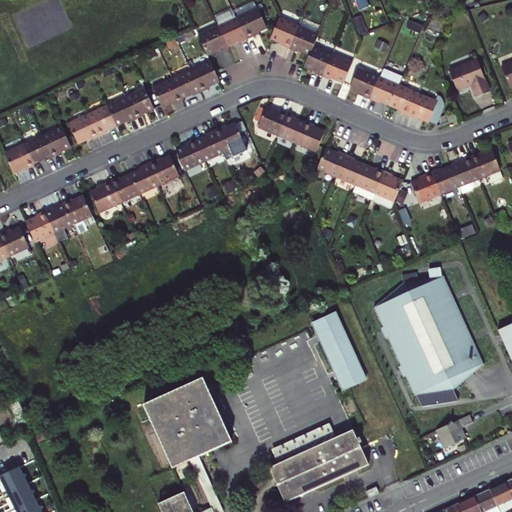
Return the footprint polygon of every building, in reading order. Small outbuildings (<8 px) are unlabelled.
[(356,0),(357,2),(360,10),(370,6),(367,0),(356,0)] [(237,18),(247,40),(256,36),(255,34),(259,32),(267,28),(258,8),(237,18)] [(361,15),(352,18),(359,37),(368,33),(361,15)] [(239,44),(247,40),(237,18),(218,27),(228,47),(238,42),(239,44)] [(298,26),(279,18),(270,38),(282,43),(281,45),(289,49),(298,26)] [(318,34),(298,26),(289,49),(298,52),(299,50),(310,55),(313,45),(318,34)] [(218,27),(200,35),(209,55),(220,50),(220,52),(228,49),(228,47),(218,27)] [(310,55),(305,66),(316,71),(315,73),(323,76),(333,53),(313,45),(310,55)] [(352,62),(333,53),(323,76),(331,80),(332,78),(344,83),(352,62)] [(475,60),(448,71),(456,91),(469,85),(475,97),(488,91),(475,60)] [(192,70),(202,92),(211,88),(210,86),(221,81),(212,61),(192,70)] [(511,61),(500,66),(508,86),(511,84),(511,61)] [(361,95),(370,99),(380,76),(358,67),(349,87),(358,91),(362,92),(361,95)] [(192,70),(174,79),(183,98),(193,94),(194,96),(202,92),(192,70)] [(380,76),(370,99),(378,102),(379,100),(390,105),(398,84),(380,76)] [(183,98),(174,79),(154,88),(164,108),(175,103),(176,105),(184,101),(183,98)] [(418,93),(398,84),(390,105),(400,109),(399,111),(408,115),(418,93)] [(126,97),(136,119),(144,116),(143,113),(155,108),(146,87),(126,97)] [(418,93),(408,115),(416,119),(417,116),(436,125),(445,103),(440,96),(438,101),(418,93)] [(126,97),(108,105),(117,125),(127,121),(128,123),(136,119),(126,97)] [(89,114),(100,136),(108,133),(107,130),(117,125),(108,105),(89,114)] [(259,128),(278,136),(287,113),(280,110),(279,113),(267,108),(266,111),(261,122),(259,128)] [(261,122),(266,111),(261,109),(257,120),(261,122)] [(278,136),(297,143),(306,123),(295,119),(296,117),(287,113),(278,136)] [(100,136),(89,114),(69,123),(79,143),(90,138),(91,140),(100,136)] [(306,123),(297,143),(317,152),(325,131),(314,127),(316,124),(307,121),(306,123)] [(214,131),(224,153),(245,143),(236,123),(227,127),(223,129),(222,127),(214,131)] [(44,135),(54,157),(63,153),(62,151),(72,146),(63,126),(44,135)] [(196,141),(205,162),(224,153),(214,131),(206,134),(207,136),(196,141)] [(46,161),(54,157),(44,135),(25,144),(34,164),(45,159),(46,161)] [(205,162),(196,141),(195,139),(187,143),(188,145),(177,150),(186,170),(205,162)] [(34,164),(25,144),(6,152),(15,173),(25,168),(26,170),(35,166),(34,164)] [(337,176),(347,154),(338,150),(337,153),(326,148),(318,168),(337,176)] [(490,150),(482,154),(479,155),(477,153),(469,157),(478,179),(488,174),(492,182),(502,178),(490,150)] [(357,185),(365,165),(354,160),(355,158),(347,154),(337,176),(357,185)] [(171,157),(162,161),(159,162),(158,159),(149,163),(159,186),(180,176),(171,157)] [(478,179),(469,157),(460,160),(461,163),(452,167),(460,187),(462,192),(480,185),(478,179)] [(140,194),(159,186),(149,163),(141,167),(142,170),(131,175),(140,194)] [(375,193),(385,170),(375,166),(374,169),(365,165),(357,185),(354,191),(372,199),(375,193)] [(440,195),(460,187),(452,167),(441,171),(440,169),(432,172),(440,195)] [(393,173),(385,170),(375,193),(394,201),(403,181),(392,176),(393,173)] [(419,204),(440,195),(432,172),(422,176),(423,179),(419,181),(411,184),(419,204)] [(140,194),(131,175),(120,179),(119,177),(111,180),(121,203),(140,194)] [(100,213),(121,203),(111,180),(102,184),(104,187),(100,189),(91,193),(100,213)] [(64,205),(74,225),(94,216),(84,196),(72,201),(71,198),(63,202),(64,205)] [(74,225),(64,205),(53,210),(52,207),(44,211),(58,240),(67,236),(64,229),(74,225)] [(58,240),(44,211),(36,215),(37,217),(27,222),(36,242),(44,238),(48,247),(59,243),(58,240)] [(0,237),(8,256),(29,246),(20,227),(12,231),(8,233),(7,231),(0,233),(0,237)] [(0,260),(8,256),(0,237),(0,260)] [(399,366),(403,374),(404,376),(407,375),(415,394),(453,388),(481,365),(441,277),(419,281),(417,273),(403,275),(405,283),(376,307),(385,326),(381,327),(386,338),(389,337),(402,364),(399,366)] [(511,322),(500,330),(504,339),(511,356),(511,322)] [(361,383),(334,325),(316,333),(343,392),(361,383)] [(173,468),(190,460),(198,456),(232,441),(203,378),(144,405),(173,468)] [(9,401),(23,429),(28,427),(16,398),(9,401)] [(20,431),(23,429),(9,401),(7,402),(20,431)] [(473,422),(470,415),(441,428),(449,446),(465,439),(461,428),(473,422)] [(357,438),(353,430),(345,433),(327,441),(279,464),(270,468),(286,502),(368,464),(359,443),(362,442),(360,437),(357,438)] [(277,460),(279,464),(327,441),(326,438),(277,460)] [(223,511),(198,456),(190,460),(211,507),(213,511),(223,511)] [(41,511),(20,468),(0,477),(0,482),(3,482),(6,484),(6,489),(3,491),(7,499),(11,498),(14,501),(14,505),(11,508),(12,511),(41,511)] [(491,489),(499,506),(511,500),(511,495),(506,482),(491,489)] [(366,491),(369,497),(379,493),(376,487),(366,491)] [(499,506),(491,489),(475,496),(481,511),(502,511),(499,506)] [(193,511),(184,492),(158,504),(162,511),(193,511)] [(481,511),(475,496),(460,503),(463,511),(481,511)] [(463,511),(460,503),(444,510),(445,511),(463,511)]
